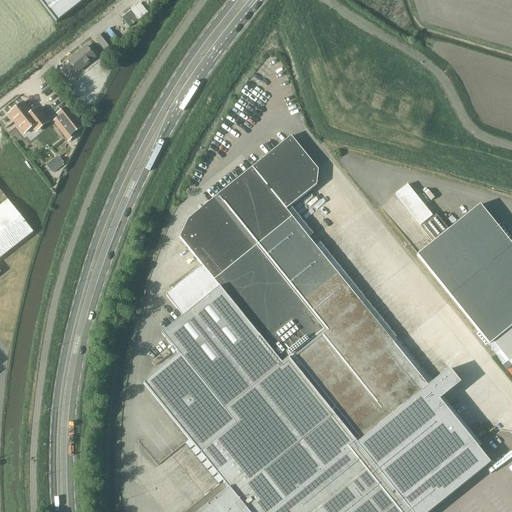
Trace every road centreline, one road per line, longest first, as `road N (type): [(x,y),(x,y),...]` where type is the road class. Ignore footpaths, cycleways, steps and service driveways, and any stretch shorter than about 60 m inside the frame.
road 1 (unknown): [(130,511),(132,370),(172,227),(202,189),(285,125),(296,128),(511,407)]
road 2 (primary): [(71,511),(71,402),(93,299),(161,134),(255,0)]
road 3 (primary): [(234,0),(172,82),(94,242),(62,362),(55,511)]
